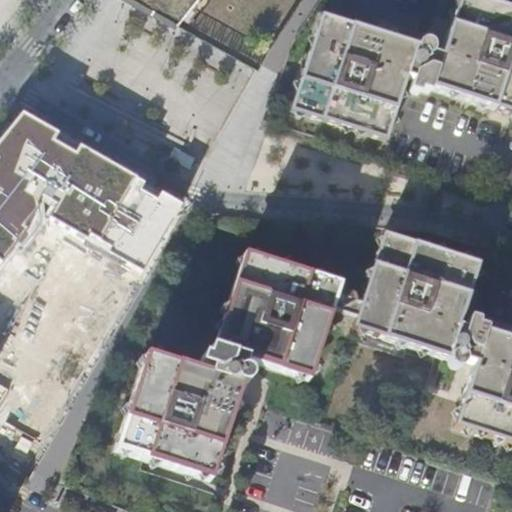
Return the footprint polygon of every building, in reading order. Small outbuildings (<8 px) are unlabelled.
[(129,0),(175,25),(195,0),(129,0)] [(419,48),(418,49),(416,51),(322,22),(292,114),(386,143),(406,82),(413,84),(410,95),(420,99),(421,94),(431,97),(432,92),(511,116),(511,13),(468,0),(461,0),(443,59),(434,56),(433,53),(433,51),(432,50),(431,49),(430,48),(428,47),(427,46),(425,46),(423,46),(422,46),(420,47),(419,48)] [(22,112),(0,140),(0,263),(38,215),(142,270),(181,204),(22,112)] [(458,331),(478,268),(385,239),(355,333),(451,364),(451,367),(451,368),(452,370),(453,371),(455,372),(456,373),(459,374),(460,373),(462,373),(463,373),(464,372),(465,371),(466,370),(468,367),(475,369),(456,432),(511,449),(511,347),(484,339),(486,333),(477,330),(478,325),(468,322),(464,333),(458,331)] [(245,366),(307,386),(338,292),(245,262),(214,355),(209,354),(206,363),(202,362),(200,370),(211,374),(208,382),(146,362),(116,456),(209,485),(241,392),(244,392),(246,391),(248,389),(249,387),(249,384),(249,381),(248,379),(245,377),(242,375),(245,366)]
